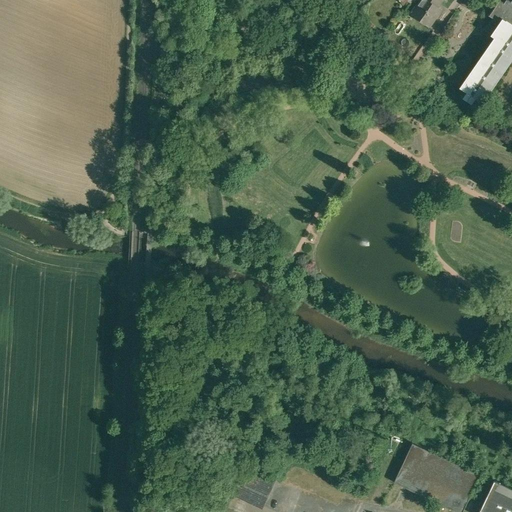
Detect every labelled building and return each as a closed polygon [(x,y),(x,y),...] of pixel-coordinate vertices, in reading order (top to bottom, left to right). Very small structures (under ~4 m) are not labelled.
[(421,0),(412,13),(430,25),(442,8),(438,6),(441,0),(421,0)] [(511,0),(510,0),(505,0),(504,2),(501,0),(498,0),(489,14),(493,17),(485,28),(494,34),(503,20),(507,22),(508,21),(511,24),(511,0)] [(451,31),(458,18),(453,15),(446,28),(451,31)] [(511,24),(508,21),(507,22),(503,20),(494,34),(497,36),(463,86),(470,91),(466,97),(471,100),(475,94),(482,99),(511,55),(511,24)] [(480,475),(413,443),(414,443),(413,442),(394,482),(395,482),(395,481),(460,511),(462,511),(481,475),(480,474),(480,475)] [(277,476),(240,459),(226,489),(263,507),(277,476)] [(511,511),(511,487),(495,480),(479,511),(511,511)] [(292,487),(286,510),(294,511),(297,511),(302,489),(292,487)]
